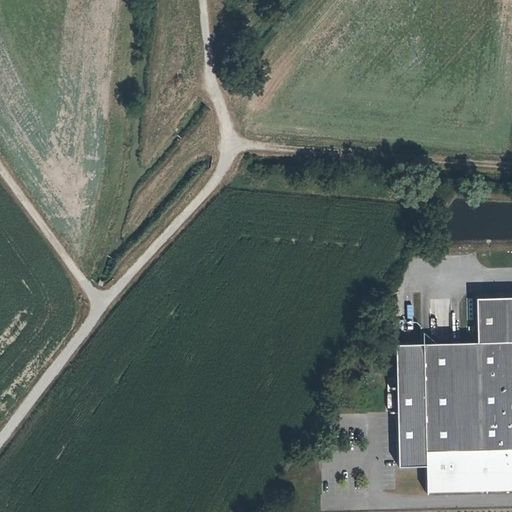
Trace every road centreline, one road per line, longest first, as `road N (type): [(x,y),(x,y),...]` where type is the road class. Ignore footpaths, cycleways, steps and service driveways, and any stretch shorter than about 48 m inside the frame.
road 1 (track): [(101,308),(228,153),(206,76),(197,0)]
road 2 (track): [(228,146),(511,164)]
road 3 (track): [(0,164),(101,308)]
road 4 (track): [(101,308),(0,436)]
